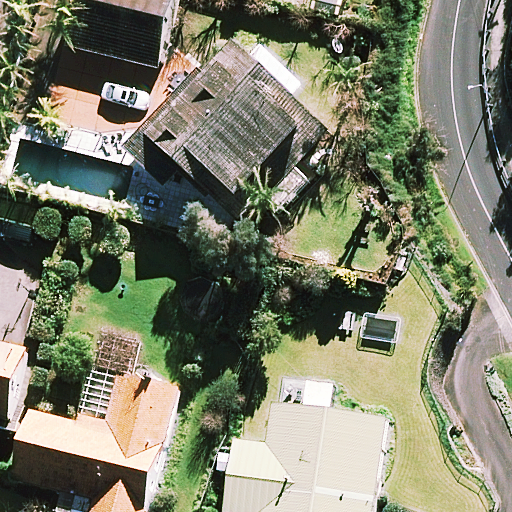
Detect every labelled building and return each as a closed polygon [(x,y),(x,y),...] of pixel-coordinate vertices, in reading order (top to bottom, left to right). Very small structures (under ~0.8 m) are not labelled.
[(75,0),(64,47),(154,70),(171,0),(75,0)] [(295,100),(304,92),(261,49),(253,57),(236,40),(125,149),(164,189),(183,170),(224,212),(316,121),(295,100)] [(401,311),(368,305),(363,337),(396,343),(401,311)] [(28,354),(0,346),(0,426),(9,429),(19,388),(28,354)] [(148,511),(178,393),(93,372),(80,426),(30,414),(14,480),(65,493),(59,511),(148,511)] [(373,511),(387,422),(336,414),(339,388),(278,379),(268,448),(237,443),(226,511),(373,511)]
